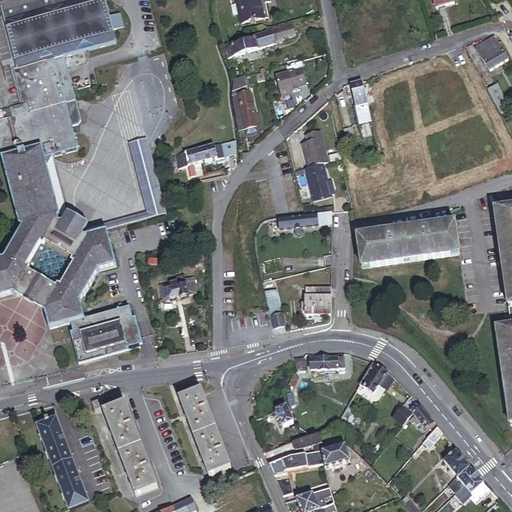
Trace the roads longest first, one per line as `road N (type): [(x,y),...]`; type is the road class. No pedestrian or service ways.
road 1 (residential): [(222,367),(216,243),(223,200),(239,169),(343,79)]
road 2 (residential): [(511,176),(346,230),(341,339)]
road 3 (secondary): [(505,487),(404,369),(376,347),(341,339)]
road 4 (secondary): [(222,367),(96,382),(0,408)]
road 5 (residential): [(511,49),(497,24),(343,79)]
road 6 (residential): [(222,367),(281,511)]
road 7 (secondary): [(341,339),(222,367)]
